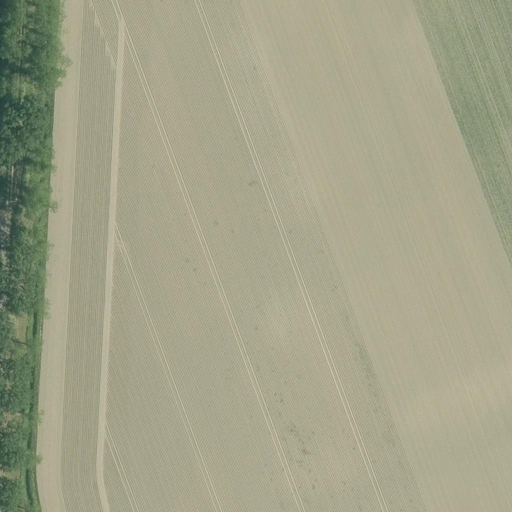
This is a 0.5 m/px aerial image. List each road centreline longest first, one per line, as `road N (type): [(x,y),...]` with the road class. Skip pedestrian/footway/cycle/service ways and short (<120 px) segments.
road 1 (track): [(9,229),(19,0)]
road 2 (unclassified): [(0,409),(9,229),(0,222)]
